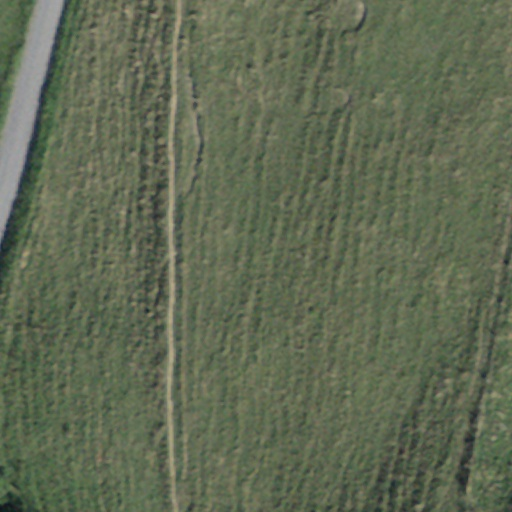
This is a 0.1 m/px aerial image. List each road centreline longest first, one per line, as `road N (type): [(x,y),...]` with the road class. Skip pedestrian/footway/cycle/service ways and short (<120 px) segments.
road 1 (track): [(175,511),(171,192),(181,0)]
road 2 (unclassified): [(0,201),(50,0)]
